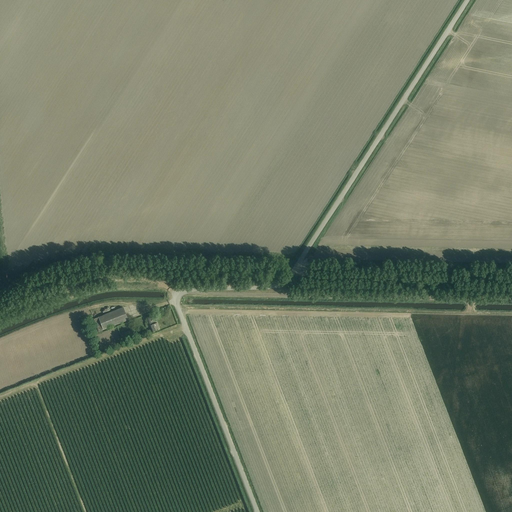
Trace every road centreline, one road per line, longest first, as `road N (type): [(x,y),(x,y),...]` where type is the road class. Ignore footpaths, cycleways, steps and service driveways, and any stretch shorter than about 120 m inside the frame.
road 1 (unclassified): [(178,293),(285,279),(467,0)]
road 2 (track): [(511,299),(178,293)]
road 3 (unclassified): [(257,511),(178,293)]
road 4 (unclassified): [(178,293),(143,276),(105,276),(0,311)]
road 5 (track): [(0,324),(70,297),(167,286)]
